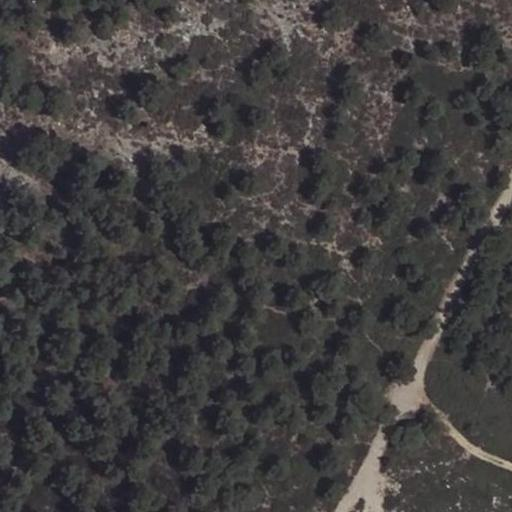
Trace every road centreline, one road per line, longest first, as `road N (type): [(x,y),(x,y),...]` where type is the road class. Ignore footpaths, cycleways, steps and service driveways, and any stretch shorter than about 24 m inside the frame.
road 1 (track): [(335,511),(511,188)]
road 2 (track): [(511,463),(461,440),(414,372)]
